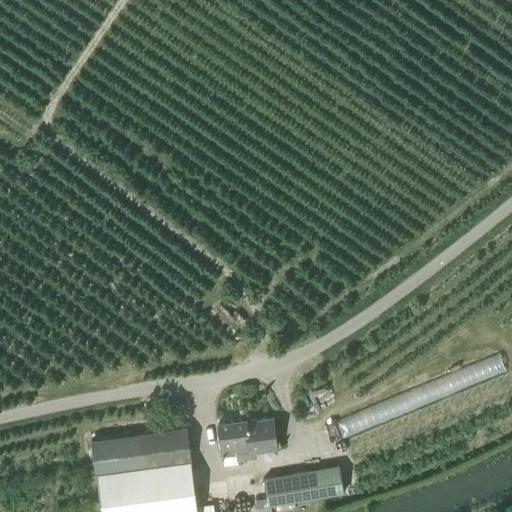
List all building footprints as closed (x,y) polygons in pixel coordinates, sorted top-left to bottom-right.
[(338,417),(351,453),(476,407),(468,386),(508,371),(503,356),(338,417)] [(218,422),(223,454),(260,449),(256,417),(218,422)] [(95,470),(191,458),(187,427),(91,440),(95,470)] [(198,511),(191,458),(96,470),(102,511),(198,511)] [(343,492),(339,465),(263,478),(268,505),(343,492)] [(200,511),(215,511),(215,502),(200,504),(200,511)]
